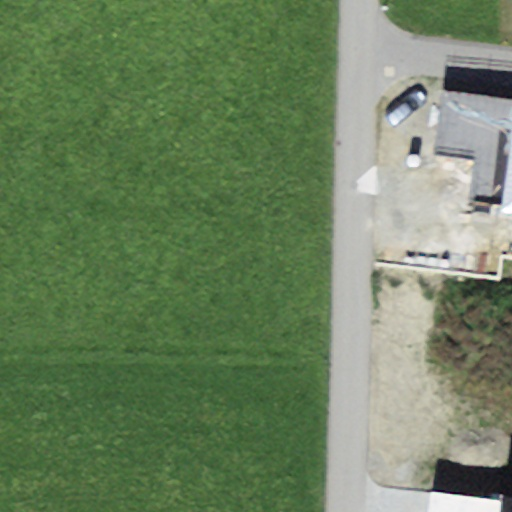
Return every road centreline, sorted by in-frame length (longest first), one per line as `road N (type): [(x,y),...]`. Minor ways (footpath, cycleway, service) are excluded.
road 1 (residential): [(345,511),(362,27)]
road 2 (residential): [(362,27),(511,47)]
